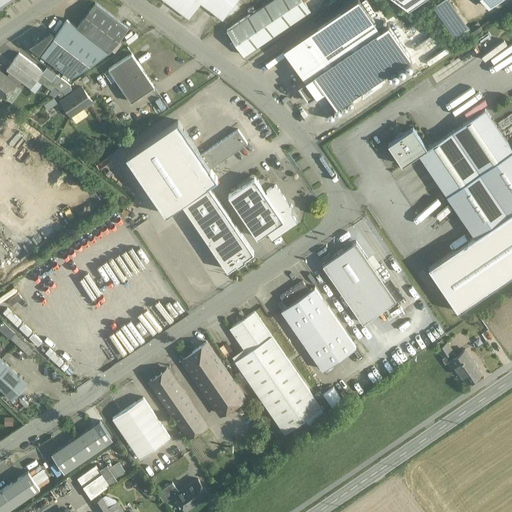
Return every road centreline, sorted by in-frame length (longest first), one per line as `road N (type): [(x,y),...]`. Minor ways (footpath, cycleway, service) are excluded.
road 1 (residential): [(0,454),(338,213),(335,181),(305,138),(143,0)]
road 2 (secondary): [(317,511),(511,380)]
